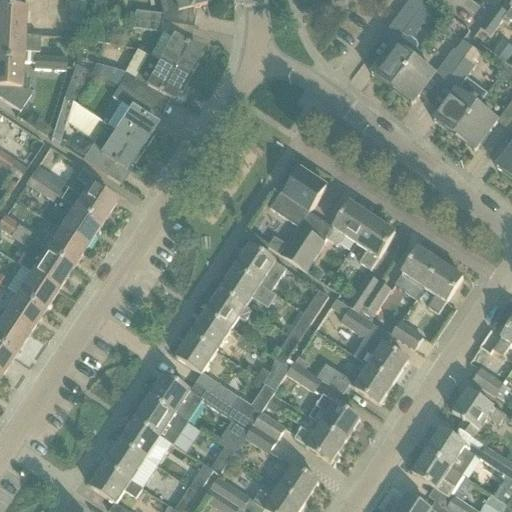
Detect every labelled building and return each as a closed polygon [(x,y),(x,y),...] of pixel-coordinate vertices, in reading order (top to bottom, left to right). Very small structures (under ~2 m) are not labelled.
[(23,0),(24,2),(34,0),(63,0),(65,6),(68,5),(70,14),(84,16),(86,0),(23,0)] [(204,0),(157,0),(161,16),(134,13),(133,22),(192,31),(195,16),(193,10),(206,7),(204,0)] [(409,4),(386,36),(397,44),(421,12),(409,4)] [(511,9),(507,16),(497,9),(481,32),(491,39),(505,20),(511,24),(511,9)] [(0,38),(24,40),(24,39),(26,12),(0,10),(0,38)] [(445,20),(441,25),(448,31),(452,26),(445,20)] [(132,29),(132,30),(159,34),(173,41),(172,43),(159,66),(189,82),(198,66),(194,64),(199,55),(188,48),(190,43),(192,31),(133,22),(132,29)] [(24,40),(0,38),(0,64),(23,66),(24,55),(39,55),(40,40),(24,39),(24,40)] [(462,43),(455,53),(453,52),(436,75),(448,83),(464,60),(472,50),(462,43)] [(505,64),(511,54),(511,49),(504,43),(494,57),(505,64)] [(393,91),(415,63),(414,62),(419,55),(408,47),(403,53),(394,47),(373,76),(393,91)] [(77,49),(74,69),(90,76),(94,68),(81,62),(81,55),(85,56),(86,50),(77,49)] [(66,73),(67,60),(34,58),(33,71),(66,73)] [(189,82),(159,66),(146,58),(134,81),(125,76),(118,89),(129,94),(153,109),(160,97),(172,103),(178,94),(181,96),(189,82)] [(486,96),(466,81),(476,69),(464,60),(448,83),(459,92),(436,123),(455,137),(476,110),(486,96)] [(413,107),(424,92),(435,77),(415,63),(393,91),(413,107)] [(21,93),(23,66),(0,64),(0,102),(21,115),(30,98),(21,93)] [(94,68),(90,76),(101,81),(105,71),(94,68)] [(71,105),(90,76),(74,69),(63,100),(71,105)] [(106,127),(105,128),(117,136),(143,154),(153,139),(150,137),(156,128),(145,121),(153,109),(129,94),(118,89),(110,100),(120,106),(106,127)] [(63,100),(50,142),(57,147),(65,125),(95,145),(92,150),(83,163),(90,168),(106,179),(114,167),(125,174),(131,166),(134,168),(143,154),(117,136),(105,128),(106,127),(71,105),(63,100)] [(511,129),(511,106),(500,122),(511,130),(511,129)] [(497,125),(476,110),(455,137),(476,153),(487,139),(497,125)] [(511,151),(498,170),(511,180),(511,151)] [(0,170),(6,174),(13,164),(0,155),(0,170)] [(19,183),(26,173),(13,164),(6,174),(12,178),(1,194),(8,199),(19,183)] [(39,169),(35,175),(27,187),(40,197),(48,185),(60,193),(64,186),(39,169)] [(64,196),(61,194),(58,199),(75,211),(101,229),(116,207),(97,194),(102,186),(86,175),(82,173),(76,182),(88,191),(82,200),(67,190),(64,196)] [(280,197),(270,212),(299,231),(300,232),(300,231),(310,216),(315,208),(327,191),(300,174),(283,200),(280,197)] [(48,185),(40,197),(54,205),(58,199),(61,194),(62,193),(60,193),(48,185)] [(333,232),(327,242),(337,249),(344,239),(356,247),(373,222),(350,207),(339,223),(333,232)] [(75,211),(60,234),(86,251),(101,229),(75,211)] [(0,233),(11,241),(19,229),(5,220),(0,227),(0,233)] [(379,262),(384,254),(396,237),(373,222),(356,247),(367,255),(360,266),(370,273),(378,262),(379,262)] [(24,249),(31,238),(19,229),(11,241),(24,249)] [(293,267),(312,238),(300,231),(300,232),(299,231),(280,258),(293,267)] [(60,234),(46,254),(46,255),(72,273),(86,251),(60,234)] [(305,275),(324,247),(312,238),(293,267),(305,275)] [(22,269),(32,277),(58,294),(72,273),(46,255),(46,254),(36,247),(22,269)] [(274,265),(275,264),(251,248),(235,272),(271,295),(286,272),(274,265)] [(412,284),(424,291),(440,266),(418,252),(407,269),(394,289),(405,296),(412,284)] [(435,299),(428,311),(438,318),(446,306),(447,306),(463,281),(440,266),(424,291),(435,299)] [(276,299),(271,295),(235,272),(220,294),(237,305),(245,310),(245,309),(251,300),(268,311),(276,299)] [(43,317),(58,294),(32,277),(17,299),(43,317)] [(348,311),(358,318),(379,286),(368,280),(348,310),(348,311)] [(374,327),(370,325),(390,293),(379,286),(358,318),(374,328),(374,327)] [(220,294),(206,316),(210,319),(230,332),(238,320),(245,325),(252,314),(245,309),(245,310),(237,305),(220,294)] [(312,323),(327,300),(318,294),(303,317),(312,323)] [(29,338),(43,317),(17,299),(3,321),(29,338)] [(392,353),(386,349),(393,339),(390,338),(374,328),(358,318),(348,311),(348,310),(336,302),(330,311),(344,320),(340,326),(364,342),(360,348),(360,349),(354,360),(368,370),(394,387),(409,364),(392,353)] [(215,355),(230,332),(210,319),(206,316),(191,339),(215,355)] [(298,345),(312,323),(303,317),(288,339),(298,345)] [(3,321),(0,324),(0,350),(14,361),(29,338),(3,321)] [(390,338),(393,339),(415,354),(423,341),(399,325),(390,338)] [(511,325),(493,354),(503,360),(511,348),(511,347),(511,325)] [(200,377),(215,355),(191,339),(176,362),(200,377)] [(285,364),(298,345),(288,339),(274,361),(290,372),(292,369),(285,364)] [(0,350),(0,381),(0,382),(14,361),(0,350)] [(309,367),(298,360),(294,366),(296,368),(305,374),(309,367)] [(289,374),(290,372),(274,361),(271,375),(263,386),(265,388),(275,394),(286,376),(287,377),(289,374)] [(313,395),(320,384),(296,368),(294,366),(292,369),(290,372),(289,374),(287,377),(313,395)] [(316,381),(326,387),(343,398),(349,389),(379,409),(394,387),(368,370),(361,381),(350,374),(346,381),(325,367),(316,381)] [(473,385),(495,399),(500,393),(504,387),(481,373),(473,385)] [(165,378),(150,401),(187,426),(188,425),(202,404),(203,403),(197,399),(191,395),(182,389),(165,378)] [(275,394),(265,388),(251,409),(208,380),(202,391),(208,395),(255,426),(258,422),(262,416),(276,395),(275,394)] [(500,393),(495,399),(507,408),(511,401),(500,393)] [(458,432),(465,437),(470,429),(479,434),(488,420),(500,427),(505,419),(484,405),(467,394),(452,416),(463,424),(458,432)] [(202,404),(248,435),(253,429),(255,426),(208,395),(203,403),(202,404)] [(346,445),(361,423),(324,399),(309,421),(321,429),(346,445)] [(136,423),(161,440),(168,429),(181,437),(187,426),(150,401),(136,423)] [(274,401),(268,410),(275,415),(281,405),(274,401)] [(275,444),(284,430),(262,416),(258,422),(255,426),(253,429),(275,444)] [(146,462),(161,440),(136,423),(121,446),(146,462)] [(267,456),(275,444),(253,429),(248,435),(245,441),(267,456)] [(331,468),(346,445),(321,429),(313,439),(302,432),(294,444),(331,468)] [(441,433),(427,455),(463,479),(472,465),(477,457),(458,444),(441,433)] [(131,484),(146,462),(121,446),(106,468),(131,484)] [(511,467),(486,450),(480,460),(507,479),(511,482),(511,467)] [(220,478),(234,457),(224,451),(210,472),(214,475),(220,478)] [(412,477),(429,489),(448,501),(455,490),(463,479),(427,455),(412,477)] [(319,486),(302,475),(282,461),(274,473),(286,481),(279,492),(304,508),(319,486)] [(131,485),(131,484),(106,468),(91,491),(114,507),(116,508),(125,494),(136,502),(142,492),(131,485)] [(214,475),(210,472),(204,468),(190,491),(199,497),(214,475)] [(511,482),(507,479),(494,500),(507,509),(511,501),(511,482)] [(211,491),(241,511),(244,511),(250,504),(216,482),(211,491)] [(189,511),(199,497),(190,491),(175,511),(189,511)] [(241,511),(211,491),(203,504),(215,511),(241,511)] [(261,511),(301,511),(304,508),(279,492),(272,503),(260,496),(253,507),(261,511)] [(481,511),(473,511),(454,501),(446,511),(504,511),(507,509),(494,500),(490,498),(481,511)] [(428,511),(408,499),(398,511),(428,511)]
